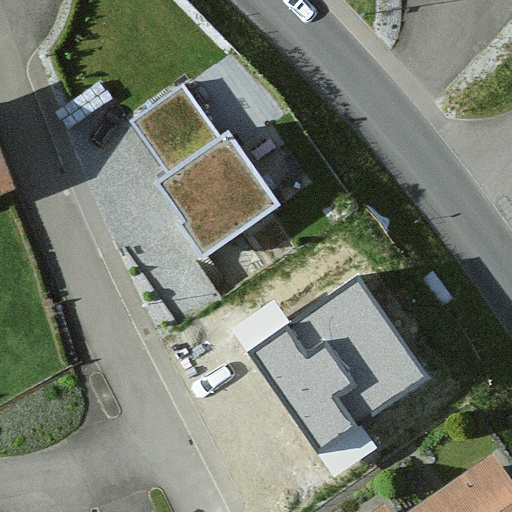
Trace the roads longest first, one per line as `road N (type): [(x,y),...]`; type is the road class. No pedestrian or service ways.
road 1 (residential): [(154,425),(0,71)]
road 2 (tertiary): [(271,0),(351,79),(447,194)]
road 3 (residential): [(154,425),(52,469),(0,473)]
